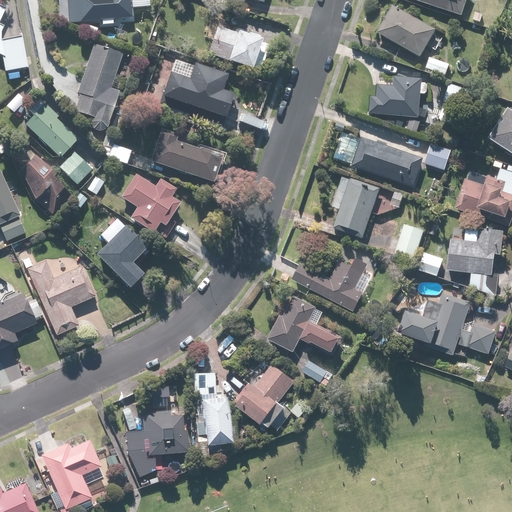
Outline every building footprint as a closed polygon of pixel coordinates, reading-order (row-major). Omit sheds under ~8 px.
[(58,0),(60,18),(71,25),(102,23),(102,26),(115,25),(115,21),(134,19),(133,0),(58,0)] [(410,0),(462,18),(467,0),(410,0)] [(394,6),(378,34),(421,58),(437,31),(394,6)] [(30,68),(25,38),(2,42),(2,33),(5,27),(1,25),(7,12),(0,8),(0,56),(1,57),(4,73),(8,72),(9,80),(20,78),(19,70),(30,68)] [(217,28),(209,56),(261,71),(270,40),(235,30),(234,33),(217,28)] [(123,54),(95,45),(74,112),(91,117),(89,123),(93,130),(101,132),(108,128),(120,92),(111,89),(123,54)] [(452,65),(431,57),(426,69),(447,77),(452,65)] [(170,75),(160,104),(223,127),(235,95),(223,91),(230,73),(197,61),(190,82),(170,75)] [(378,98),(371,97),(370,120),(386,121),(386,128),(420,131),(423,94),(428,94),(428,85),(424,85),(424,80),(395,78),(394,82),(379,81),(378,98)] [(476,92),(452,83),(445,101),(469,111),(476,92)] [(25,103),(17,94),(5,105),(13,114),(25,103)] [(60,117),(39,97),(29,108),(34,114),(24,125),(60,159),(78,141),(57,120),(60,117)] [(511,108),(508,106),(488,136),(511,152),(511,108)] [(140,158),(136,168),(161,176),(164,168),(214,184),(225,153),(198,144),(197,148),(175,141),(178,134),(161,129),(150,161),(140,158)] [(363,138),(353,166),(413,187),(423,159),(363,138)] [(433,143),(425,163),(445,171),(453,151),(433,143)] [(114,144),(109,157),(128,165),(134,152),(114,144)] [(74,151),(60,166),(78,184),(92,169),(74,151)] [(23,168),(33,198),(53,217),(74,194),(57,178),(60,174),(37,153),(23,168)] [(498,179),(471,171),(468,181),(465,180),(456,209),(511,226),(511,221),(511,219),(507,218),(511,206),(511,205),(511,171),(501,169),(498,179)] [(0,172),(0,228),(6,241),(25,232),(18,217),(20,216),(0,172)] [(156,186),(135,174),(122,198),(137,207),(130,219),(153,232),(158,224),(166,228),(180,203),(172,198),(177,190),(160,180),(156,186)] [(104,183),(95,177),(87,189),(96,196),(104,183)] [(335,230),(363,239),(381,187),(353,178),(335,230)] [(442,225),(432,222),(428,233),(437,237),(442,225)] [(425,230),(404,224),(396,254),(416,260),(425,230)] [(126,226),(97,254),(101,259),(99,261),(105,268),(108,265),(130,288),(144,274),(135,265),(149,250),(126,226)] [(466,239),(448,238),(446,272),(472,273),(470,295),(497,296),(499,272),(494,272),(495,254),(503,255),(504,231),(466,229),(466,239)] [(444,259),(425,253),(419,273),(438,279),(444,259)] [(331,279),(303,264),(294,280),(355,312),(373,277),(365,273),(369,265),(355,257),(351,265),(341,260),(331,279)] [(29,258),(23,261),(56,337),(79,327),(71,307),(96,296),(83,265),(54,278),(46,260),(33,266),(29,258)] [(9,280),(0,283),(0,291),(3,298),(15,293),(9,280)] [(0,301),(0,349),(18,341),(15,333),(37,323),(35,318),(43,315),(35,297),(25,302),(21,293),(0,302),(0,301)] [(466,320),(471,303),(442,293),(438,303),(414,294),(401,333),(426,342),(424,346),(454,356),(457,345),(466,320)] [(317,307),(292,294),(269,340),(295,353),(301,340),(333,356),(342,337),(310,321),(317,307)] [(466,320),(457,345),(489,355),(497,330),(466,320)] [(310,361),(303,372),(327,387),(334,375),(310,361)] [(256,385),(254,384),(237,405),(261,424),(256,430),(267,439),(274,430),(278,433),(293,414),(291,412),(280,403),(296,382),(273,364),(256,385)] [(205,435),(206,446),(232,443),(226,389),(216,390),(214,373),(191,375),(194,401),(202,400),(204,423),(196,424),(198,436),(205,435)] [(177,387),(150,387),(150,398),(152,399),(152,408),(168,408),(168,399),(177,399),(177,387)] [(299,402),(291,412),(293,414),(302,420),(310,410),(299,402)] [(143,412),(143,431),(126,432),(127,456),(129,456),(140,478),(161,467),(155,455),(189,453),(188,429),(182,429),(182,415),(170,416),(170,411),(143,412)] [(69,511),(68,509),(79,504),(81,511),(93,506),(90,499),(93,498),(83,476),(103,467),(91,440),(70,449),(67,443),(41,454),(44,459),(39,461),(44,472),(46,471),(55,493),(51,495),(57,511),(69,511)] [(114,454),(104,458),(109,472),(120,467),(114,454)] [(0,488),(0,511),(39,511),(24,476),(6,484),(8,490),(2,493),(0,488)]
